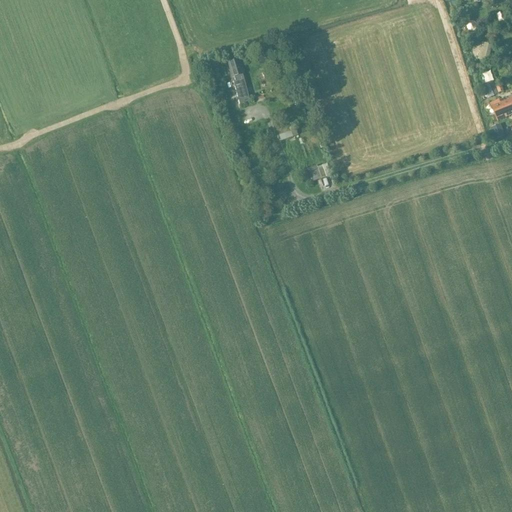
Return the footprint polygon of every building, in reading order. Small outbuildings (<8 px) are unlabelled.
[(480,51),(478,60),(485,61),(486,57),(490,58),(492,46),(489,45),(488,52),(480,51)] [(238,59),(228,63),(236,93),(239,105),(249,102),(245,90),(241,75),(243,74),(239,60),(238,59)] [(492,71),(481,74),(484,84),(495,80),(492,71)] [(492,86),(490,87),(494,95),(503,91),(499,83),(492,86)] [(287,99),(294,97),(291,90),(285,93),(287,99)] [(500,101),(491,105),(498,121),(506,117),(505,115),(511,112),(511,98),(501,103),(500,101)] [(496,140),(505,136),(502,130),(494,134),(496,140)] [(297,136),(296,131),(279,136),(281,141),(297,136)] [(327,165),(317,168),(321,179),(331,176),(327,165)]
